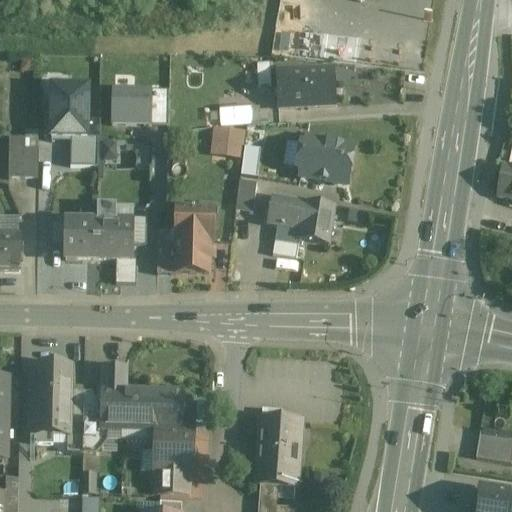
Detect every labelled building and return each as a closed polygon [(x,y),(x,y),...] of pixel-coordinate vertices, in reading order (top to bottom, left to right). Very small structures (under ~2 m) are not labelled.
[(333,70),(276,73),(278,110),(334,107),(333,70)] [(88,93),(53,93),(52,144),(71,144),(71,169),(97,169),(97,144),(88,144),(88,93)] [(169,95),(114,94),(113,129),(168,130),(169,95)] [(250,109),(219,111),(220,126),(251,124),(250,109)] [(243,134),(214,130),(213,144),(219,145),(226,153),(226,156),(239,158),(243,134)] [(353,147),(306,139),(304,146),(301,146),(296,169),(300,170),(299,177),(326,182),(329,180),(336,181),(336,184),(347,185),(353,147)] [(24,140),(7,140),(7,180),(37,180),(37,151),(23,151),(24,140)] [(240,181),(261,182),(261,164),(241,163),(240,181)] [(511,168),(501,166),(495,198),(511,200),(511,168)] [(252,215),(256,185),(239,182),(235,212),(252,215)] [(335,208),(271,197),(266,227),(276,228),(300,232),(299,241),(329,246),(335,208)] [(198,210),(176,210),(176,243),(176,253),(176,275),(208,276),(208,244),(212,244),(213,218),(217,218),(217,206),(198,205),(198,210)] [(115,209),(96,209),(96,229),(111,229),(111,225),(115,225),(115,209)] [(80,225),(64,225),(64,263),(96,263),(96,229),(80,229),(80,225)] [(115,225),(111,225),(111,229),(96,229),(96,263),(132,264),(133,225),(115,225)] [(300,232),(276,228),(274,243),(298,247),(299,241),(300,232)] [(18,237),(0,236),(0,272),(18,273),(18,237)] [(176,253),(157,253),(156,277),(176,277),(176,275),(176,253)] [(70,369),(36,368),(36,385),(29,384),(29,407),(29,430),(69,430),(70,393),(70,369)] [(126,370),(105,370),(104,391),(104,392),(101,432),(155,434),(183,434),(184,394),(126,392),(126,370)] [(83,393),(70,393),(69,430),(83,430),(83,421),(83,393)] [(96,421),(83,421),(83,430),(82,456),(95,457),(96,421)] [(300,424),(260,421),(256,487),(278,488),(295,489),(300,424)] [(511,456),(511,436),(480,431),(475,461),(510,467),(511,456)] [(183,434),(155,434),(154,475),(158,476),(189,476),(193,476),(194,434),(183,434)] [(96,464),(86,464),(85,497),(95,497),(96,464)] [(189,476),(158,476),(157,499),(188,500),(189,476)] [(0,496),(0,511),(16,511),(17,483),(5,482),(5,497),(0,496)] [(278,488),(260,487),(259,507),(258,507),(257,511),(293,511),(294,510),(276,508),(278,488)] [(506,511),(508,499),(509,497),(479,492),(476,511),(506,511)]
